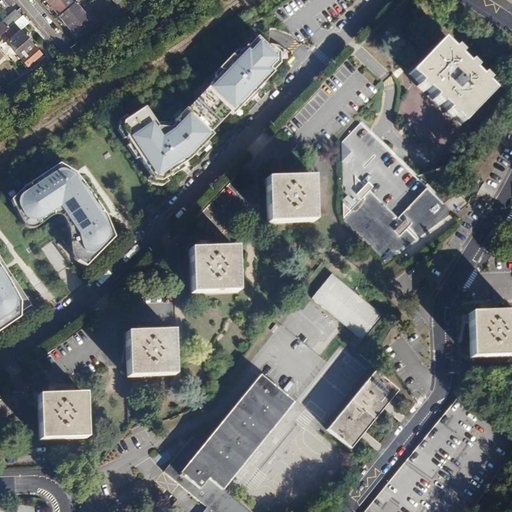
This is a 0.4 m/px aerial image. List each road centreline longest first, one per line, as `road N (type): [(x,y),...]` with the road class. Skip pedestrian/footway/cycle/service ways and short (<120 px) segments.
road 1 (residential): [(0,361),(92,296),(380,0)]
road 2 (residential): [(343,511),(436,399),(440,306),(511,184)]
road 3 (unknown): [(60,497),(203,424),(280,338)]
